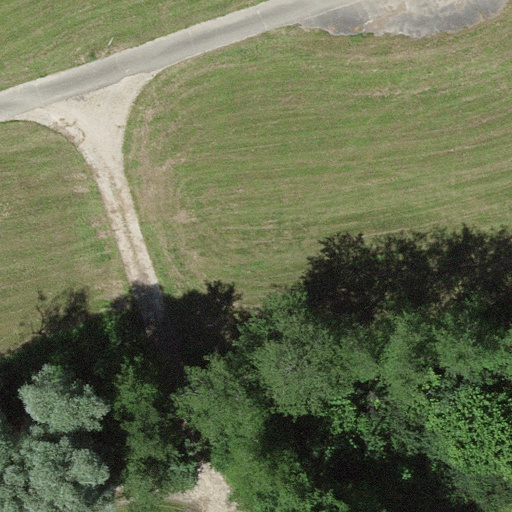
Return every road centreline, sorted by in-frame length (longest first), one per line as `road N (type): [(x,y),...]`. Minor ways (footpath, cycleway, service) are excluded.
road 1 (track): [(77,74),(198,442),(242,511)]
road 2 (track): [(0,101),(289,0)]
